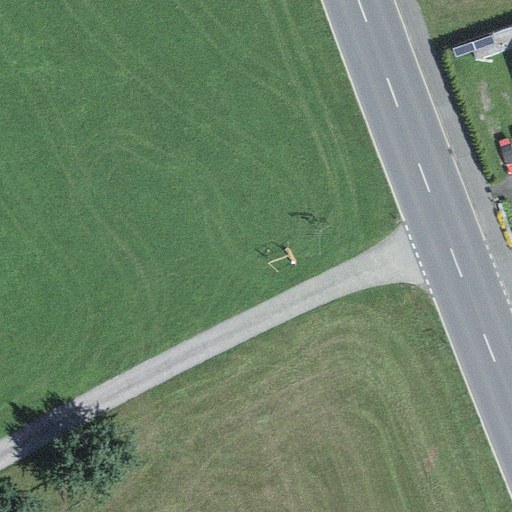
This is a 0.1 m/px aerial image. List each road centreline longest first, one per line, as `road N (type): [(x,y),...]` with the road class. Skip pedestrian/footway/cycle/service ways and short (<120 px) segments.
road 1 (unclassified): [(0,457),(325,287),(447,239)]
road 2 (secondary): [(363,0),(447,239)]
road 3 (secondary): [(447,239),(511,396)]
